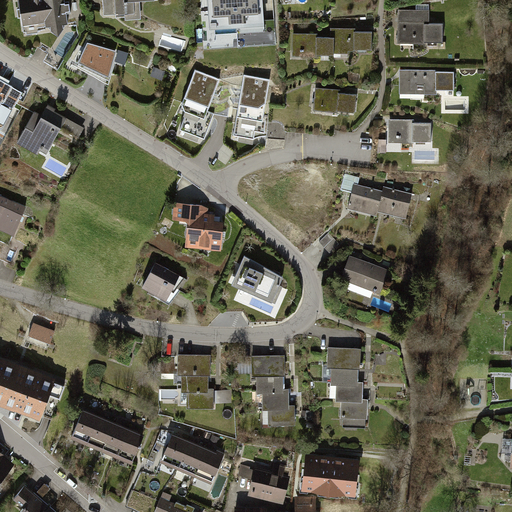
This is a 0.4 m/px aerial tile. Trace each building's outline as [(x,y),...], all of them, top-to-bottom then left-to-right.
[(62,0),(17,0),(20,23),(43,20),(43,25),(47,25),(56,31),(62,23),(65,23),(62,0)] [(101,0),(102,13),(123,12),(123,19),(139,18),(138,0),(101,0)] [(207,0),(210,31),(265,26),(262,0),(207,0)] [(402,17),(403,46),(448,44),(448,27),(432,27),(432,16),(402,17)] [(299,36),(298,57),(315,58),(315,59),(337,60),(337,55),(359,55),(360,54),(376,54),(377,38),(359,38),(359,33),(337,32),(336,43),(321,42),(321,37),(299,36)] [(75,60),(108,75),(115,49),(84,40),(75,60)] [(126,62),(130,51),(120,48),(116,59),(126,62)] [(220,79),(195,70),(180,109),(186,112),(179,129),(205,139),(214,113),(208,111),(220,79)] [(270,80),(244,75),(234,135),(253,139),(254,131),(264,132),(266,122),(263,122),(270,80)] [(443,76),(413,76),(413,94),(457,94),(457,81),(443,81),(443,76)] [(23,92),(0,79),(0,131),(1,132),(23,92)] [(319,93),(319,114),(339,115),(339,118),(358,119),(358,97),(342,96),(342,93),(319,93)] [(34,112),(18,141),(38,152),(46,138),(53,142),(66,118),(47,108),(42,116),(34,112)] [(81,133),(86,125),(68,115),(64,124),(81,133)] [(269,135),(286,136),(287,123),(270,121),(269,135)] [(395,125),(395,145),(436,144),(436,130),(418,131),(418,124),(395,125)] [(270,147),(285,147),(286,137),(270,136),(270,147)] [(361,186),(355,205),(409,223),(415,204),(361,186)] [(0,197),(0,227),(21,236),(31,211),(0,197)] [(182,204),(179,223),(196,225),(192,251),(228,256),(233,230),(222,228),(224,211),(182,204)] [(330,233),(321,240),(330,251),(340,243),(330,233)] [(246,257),(233,285),(273,302),(283,278),(246,257)] [(356,261),(348,277),(382,293),(390,277),(356,261)] [(161,266),(149,289),(174,302),(186,279),(161,266)] [(56,329),(34,321),(29,334),(51,343),(56,329)] [(364,344),(364,331),(343,331),(343,344),(364,344)] [(337,355),(341,432),(370,430),(366,353),(337,355)] [(0,354),(0,400),(38,415),(54,375),(0,354)] [(188,360),(189,406),(221,405),(219,359),(188,360)] [(263,362),(263,425),(293,425),(293,362),(263,362)] [(89,413),(78,437),(136,463),(147,438),(89,413)] [(175,434),(164,460),(212,481),(222,454),(175,434)] [(0,476),(12,463),(0,452),(0,476)] [(360,460),(306,454),(302,492),(356,497),(360,460)] [(260,470),(253,496),(288,505),(294,478),(260,470)] [(58,511),(32,487),(19,500),(30,511),(29,511),(58,511)] [(185,511),(166,501),(159,511),(185,511)]
